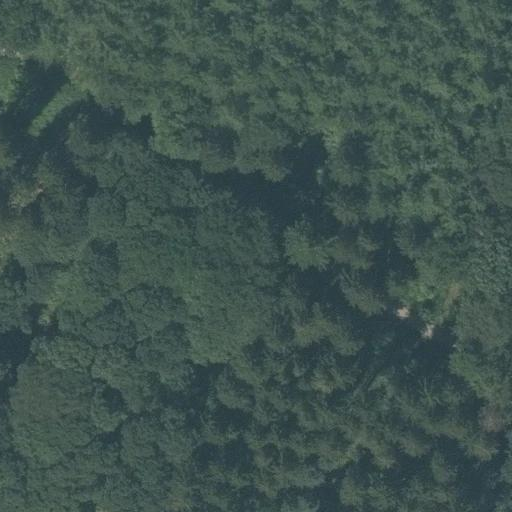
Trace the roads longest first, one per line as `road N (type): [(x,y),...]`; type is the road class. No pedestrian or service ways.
road 1 (track): [(0,40),(157,93),(199,120),(249,178),(378,293)]
road 2 (unknown): [(378,293),(449,90),(459,26)]
road 3 (track): [(378,293),(511,376)]
